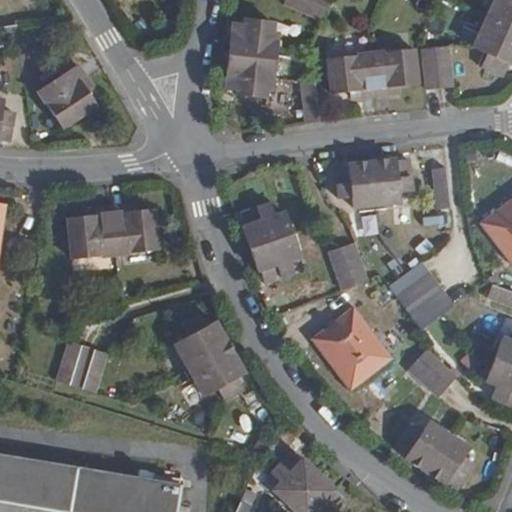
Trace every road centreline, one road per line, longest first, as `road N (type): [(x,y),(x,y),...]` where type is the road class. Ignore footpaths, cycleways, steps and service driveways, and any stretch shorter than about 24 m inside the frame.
road 1 (residential): [(190,149),(204,209),(259,345),(336,444),(426,511)]
road 2 (residential): [(190,149),(226,153),(511,121)]
road 3 (residential): [(190,149),(132,165),(0,171)]
